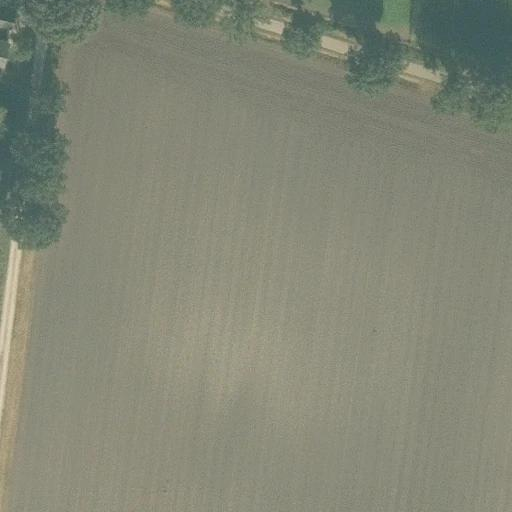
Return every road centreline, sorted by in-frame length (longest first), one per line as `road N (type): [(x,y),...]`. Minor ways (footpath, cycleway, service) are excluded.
road 1 (track): [(47,0),(0,378)]
road 2 (unclassified): [(511,86),(223,0)]
